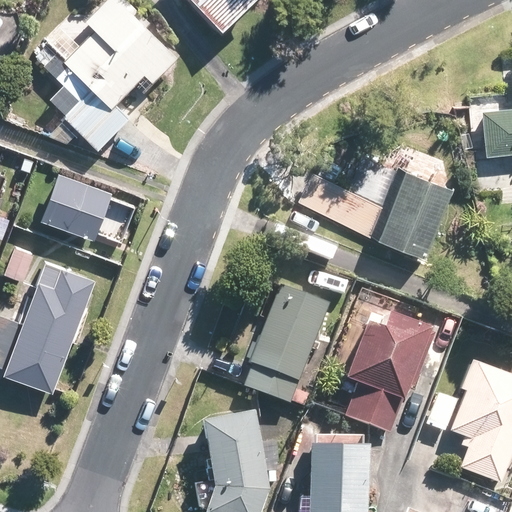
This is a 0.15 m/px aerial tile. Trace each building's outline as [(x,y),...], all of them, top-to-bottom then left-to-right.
[(35,51),(64,84),(48,98),(91,147),(128,115),(113,98),(140,75),(149,85),(176,61),(121,0),(103,0),(84,17),(95,30),(80,43),(64,26),(35,51)] [(250,0),(190,0),(219,30),(250,0)] [(470,133),(482,132),(483,151),(511,148),(511,106),(502,108),(501,100),(468,102),(470,133)] [(455,186),(400,165),(373,236),(428,257),(455,186)] [(111,185),(58,167),(41,219),(94,237),(111,185)] [(0,236),(9,215),(0,211),(0,205),(4,195),(0,193),(0,236)] [(34,249),(15,242),(3,273),(22,280),(34,249)] [(51,390),(93,278),(45,260),(22,322),(0,313),(0,365),(4,367),(2,371),(51,390)] [(289,402),(328,306),(279,287),(240,382),(289,402)] [(406,400),(435,332),(391,313),(382,333),(367,326),(344,382),(354,386),(342,414),(384,432),(399,397),(406,400)] [(501,484),(511,455),(511,375),(471,359),(459,389),(466,392),(450,431),(471,439),(459,467),(501,484)] [(457,400),(439,393),(426,424),(445,431),(457,400)] [(259,511),(267,491),(253,410),(203,419),(215,488),(207,511),(208,511),(259,511)] [(362,435),(316,434),(315,444),(311,444),(310,496),(297,496),(296,511),(366,511),(368,447),(362,447),(362,435)]
